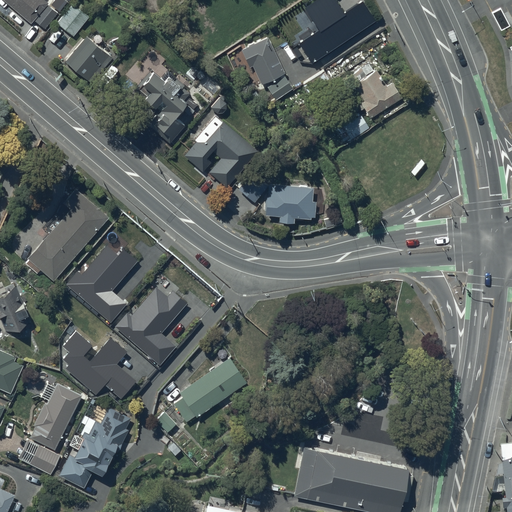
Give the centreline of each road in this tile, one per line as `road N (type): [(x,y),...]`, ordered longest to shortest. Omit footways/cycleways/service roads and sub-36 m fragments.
road 1 (secondary): [(0,59),(242,256),(307,263)]
road 2 (primary): [(307,263),(447,189),(474,117)]
road 3 (primary): [(471,412),(446,301),(432,276),(401,251)]
road 4 (primary): [(471,412),(492,244)]
road 5 (primary): [(492,244),(474,117)]
